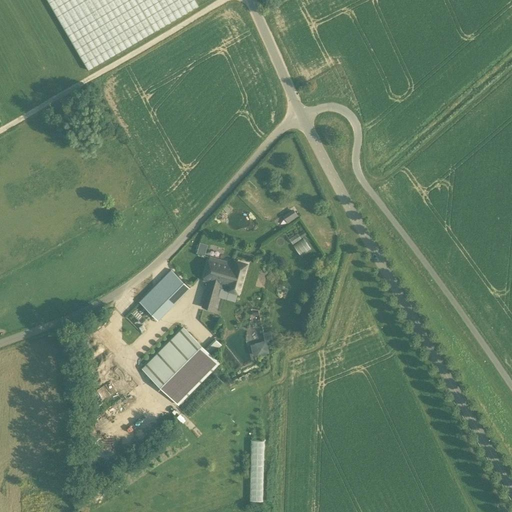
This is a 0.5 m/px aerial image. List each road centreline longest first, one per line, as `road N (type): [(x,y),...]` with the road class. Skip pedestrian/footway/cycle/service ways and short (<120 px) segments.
road 1 (unclassified): [(299,116),(511,488)]
road 2 (unclassified): [(0,348),(54,331),(146,277),(299,116)]
road 3 (unclassified): [(511,387),(359,176),(352,118),(335,106),(299,116)]
road 4 (unclassified): [(224,0),(0,131)]
road 5 (motorway): [(511,468),(372,511)]
road 6 (unclassified): [(299,116),(250,0)]
